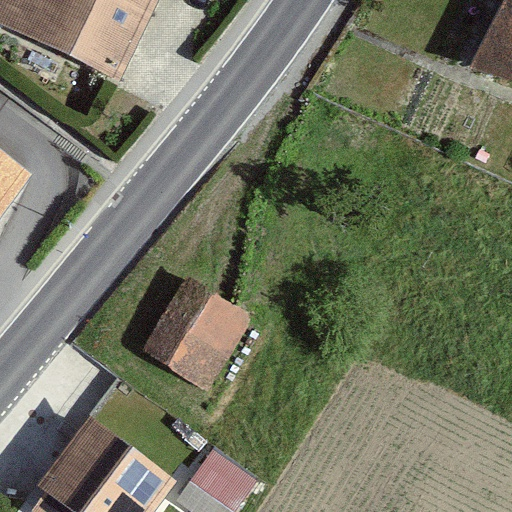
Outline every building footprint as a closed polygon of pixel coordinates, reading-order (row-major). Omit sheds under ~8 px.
[(163,0),(3,0),(0,7),(0,30),(119,89),(163,0)] [(511,0),(510,0),(476,71),(511,87),(511,0)] [(0,230),(34,186),(0,160),(0,230)] [(145,355),(206,394),(251,323),(189,285),(145,355)] [(90,429),(38,499),(45,504),(38,511),(159,511),(174,492),(90,429)] [(214,454),(190,487),(225,511),(239,511),(258,486),(214,454)]
